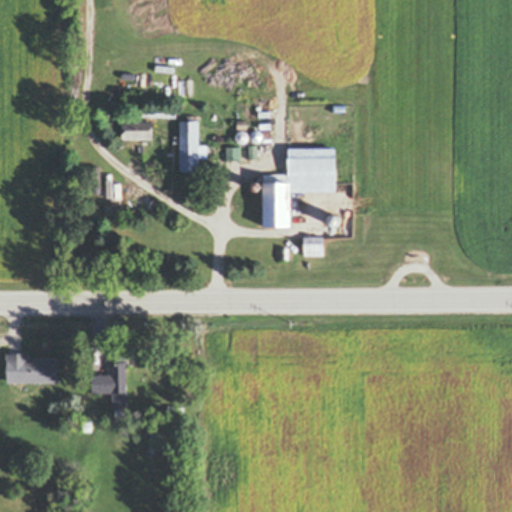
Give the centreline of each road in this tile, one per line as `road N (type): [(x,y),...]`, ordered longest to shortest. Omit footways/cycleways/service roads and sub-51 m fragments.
road 1 (secondary): [(511,300),(0,302)]
road 2 (track): [(98,145),(79,100),(78,0)]
